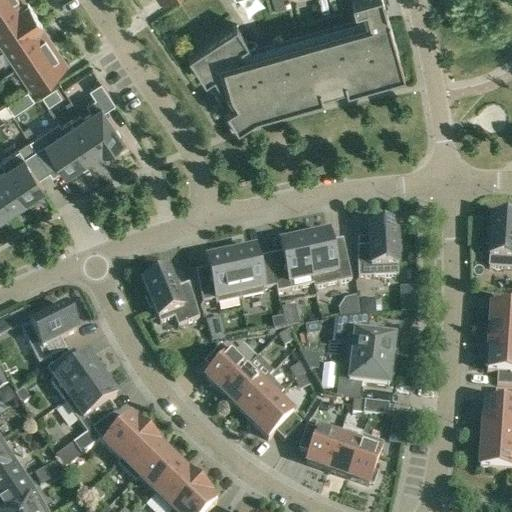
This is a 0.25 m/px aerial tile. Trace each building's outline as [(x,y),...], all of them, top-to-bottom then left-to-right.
[(22,0),(0,0),(0,19),(25,3),(22,0)] [(235,122),(236,124),(255,112),(267,109),(264,98),(275,95),(277,102),(290,98),(291,102),(294,101),(291,91),(303,87),(305,94),(317,90),(318,94),(321,93),(318,83),(330,79),(332,86),(345,82),(345,83),(348,82),(346,75),(357,72),(359,78),(372,75),(372,76),(375,75),(375,74),(388,70),(386,64),(397,60),(397,61),(400,61),(387,15),(386,11),(384,2),(383,2),(382,0),(351,0),(353,7),(364,4),(369,21),(248,55),(250,60),(245,61),(241,47),(248,43),(235,24),(188,55),(204,81),(213,76),(230,103),(225,107),(226,109),(232,105),(241,118),(235,122)] [(25,3),(0,19),(0,42),(3,48),(39,24),(41,23),(27,2),(25,3)] [(39,24),(3,48),(16,67),(52,43),(39,24)] [(66,64),(52,43),(16,67),(30,88),(66,64)] [(91,111),(83,117),(82,118),(101,147),(103,150),(122,137),(104,110),(114,102),(100,81),(89,88),(95,97),(86,103),(91,111)] [(57,100),(50,89),(41,95),(48,105),(57,100)] [(33,100),(27,90),(6,103),(13,113),(33,100)] [(82,118),(83,117),(80,113),(61,125),(83,159),(101,147),(82,118)] [(45,142),(34,149),(49,170),(59,163),(65,171),(83,159),(61,125),(43,138),(45,142)] [(49,170),(34,149),(24,156),(18,148),(0,160),(0,162),(4,169),(5,169),(24,198),(43,185),(38,178),(49,170)] [(5,169),(4,169),(0,171),(0,200),(6,210),(24,198),(5,169)] [(490,247),(488,270),(511,271),(511,220),(511,221),(511,218),(498,217),(498,220),(491,220),(491,233),(487,233),(486,246),(490,247)] [(357,254),(358,280),(398,278),(397,255),(400,255),(399,241),(396,241),(395,228),(389,228),(389,225),(375,226),(375,229),(369,229),(370,253),(357,254)] [(312,281),(314,290),(351,282),(344,246),(331,249),(328,236),(322,237),(321,234),(308,237),(309,240),(304,241),(312,281)] [(282,260),(270,262),(275,289),(277,295),(290,292),(289,286),(312,281),(304,241),(299,242),(299,239),(285,242),(286,245),(280,247),(282,260)] [(235,256),(231,257),(241,301),(264,296),(263,292),(275,289),(270,262),(257,265),(255,252),(249,253),(248,250),(234,253),(235,256)] [(241,301),(231,257),(226,258),(225,255),(212,258),(212,261),(206,263),(209,275),(197,278),(202,305),(215,302),(216,307),(241,301)] [(149,281),(143,284),(148,296),(145,297),(150,310),(153,309),(160,326),(174,320),(178,329),(199,320),(190,291),(177,296),(167,274),(161,276),(160,273),(147,278),(149,281)] [(511,309),(491,308),(489,330),(511,331),(511,309)] [(39,366),(62,355),(56,343),(78,333),(75,327),(78,325),(73,316),(70,318),(66,309),(54,315),(52,312),(40,318),(42,321),(21,331),(39,366)] [(343,359),(395,365),(397,353),(393,352),(394,340),(367,337),(369,317),(334,321),(332,345),(345,346),(343,359)] [(511,331),(489,330),(488,353),(511,354),(511,331)] [(293,342),(287,332),(279,337),(284,347),(293,342)] [(221,396),(249,367),(233,352),(230,355),(221,347),(204,364),(212,373),(205,380),(221,396)] [(511,354),(488,353),(486,374),(497,375),(496,387),(511,388),(511,354)] [(65,405),(101,378),(99,375),(101,373),(94,362),(91,364),(87,359),(76,366),(69,356),(47,371),(54,382),(50,385),(65,405)] [(395,365),(343,359),(341,382),(338,382),(336,398),(360,401),(361,386),(388,389),(390,377),(394,378),(395,365)] [(295,382),(304,377),(299,366),(289,371),(295,382)] [(249,367),(221,396),(236,411),(261,386),(262,387),(265,383),(249,367)] [(104,383),(101,378),(65,405),(87,436),(93,432),(93,431),(112,417),(105,407),(116,399),(112,394),(115,392),(107,381),(104,383)] [(276,401),(262,387),(261,386),(236,411),(252,426),(276,401)] [(482,427),(511,429),(511,394),(493,393),(492,405),(484,404),(482,427)] [(279,397),(276,401),(252,426),(268,442),(275,434),(284,443),(301,425),(292,417),(296,413),(279,397)] [(363,416),(364,403),(352,402),(351,415),(363,416)] [(389,406),(364,403),(363,416),(387,419),(389,406)] [(121,463),(148,436),(137,425),(136,426),(129,419),(103,446),(120,463),(121,463)] [(511,429),(482,427),(481,448),(511,450),(511,429)] [(339,440),(341,435),(319,428),(317,432),(306,428),(298,452),(309,455),(306,465),(327,473),(339,440)] [(93,432),(87,436),(73,446),(80,456),(100,442),(93,432)] [(121,463),(120,463),(117,466),(135,484),(139,481),(138,480),(164,453),(158,447),(159,446),(148,436),(121,463)] [(359,447),(347,480),(368,488),(369,485),(373,486),(376,475),(373,474),(383,445),(361,438),(358,447),(359,447)] [(359,447),(358,447),(339,440),(327,473),(347,480),(359,447)] [(0,495),(27,479),(23,475),(2,443),(0,443),(0,495)] [(511,450),(481,448),(479,470),(511,472),(511,450)] [(181,470),(164,453),(138,480),(139,481),(155,497),(181,470)] [(188,477),(181,470),(155,497),(170,511),(174,511),(199,486),(189,476),(188,477)] [(46,511),(31,484),(27,479),(0,495),(0,511),(46,511)] [(174,511),(208,511),(216,504),(209,497),(210,497),(199,486),(174,511)] [(104,497),(95,489),(88,497),(97,505),(104,497)]
